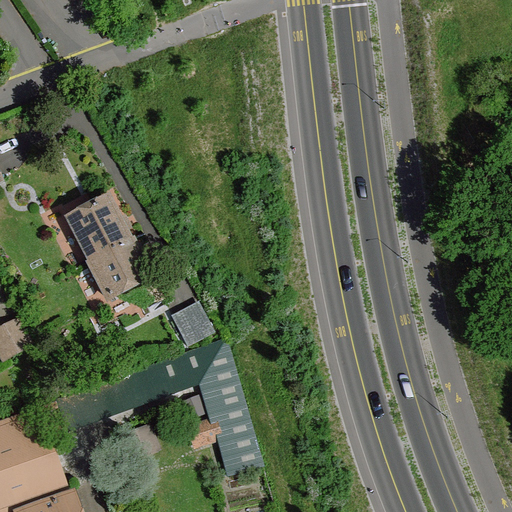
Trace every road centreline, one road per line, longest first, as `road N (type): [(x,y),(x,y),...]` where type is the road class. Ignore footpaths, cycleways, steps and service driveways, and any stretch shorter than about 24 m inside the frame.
road 1 (tertiary): [(458,511),(429,442),(390,290),(351,0)]
road 2 (tertiary): [(304,0),(339,278),(380,441),(409,511)]
road 3 (residential): [(45,0),(86,64),(37,82)]
